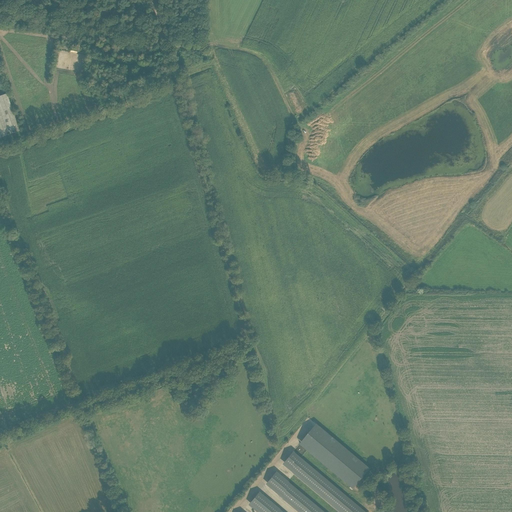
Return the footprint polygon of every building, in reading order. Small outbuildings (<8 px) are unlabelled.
[(6,94),(0,95),(0,137),(19,131),(6,94)] [(370,469),(316,424),(299,444),(353,489),(370,469)] [(364,511),(292,452),(281,465),(338,511),(364,511)] [(324,511),(276,471),(265,484),(297,511),(324,511)] [(283,511),(259,492),(248,505),(256,511),(283,511)]
